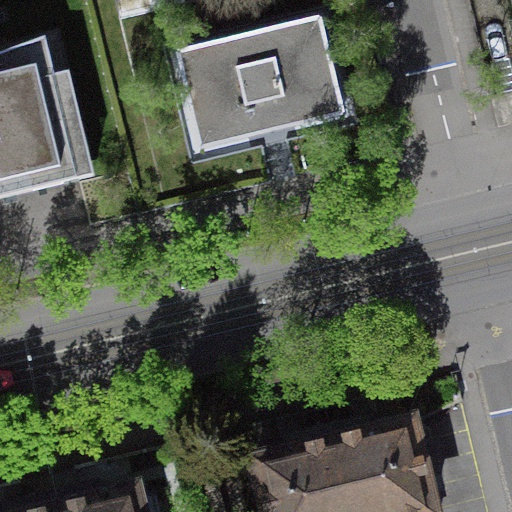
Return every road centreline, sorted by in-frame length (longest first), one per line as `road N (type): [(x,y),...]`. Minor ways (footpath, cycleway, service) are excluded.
road 1 (primary): [(477,249),(0,364)]
road 2 (residential): [(477,249),(417,0)]
road 3 (residential): [(511,392),(477,249)]
